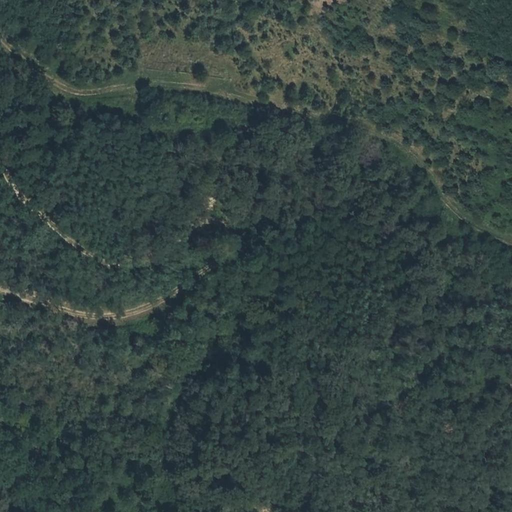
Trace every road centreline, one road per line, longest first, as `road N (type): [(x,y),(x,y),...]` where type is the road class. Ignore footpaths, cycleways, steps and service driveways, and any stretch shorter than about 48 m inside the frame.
road 1 (track): [(0,36),(72,90),(219,93),(370,130),(403,147),(446,202),(511,239)]
road 2 (track): [(0,158),(30,205),(99,261),(120,266),(151,258),(214,218),(233,237),(228,254),(192,284),(134,316),(71,317),(0,290)]
